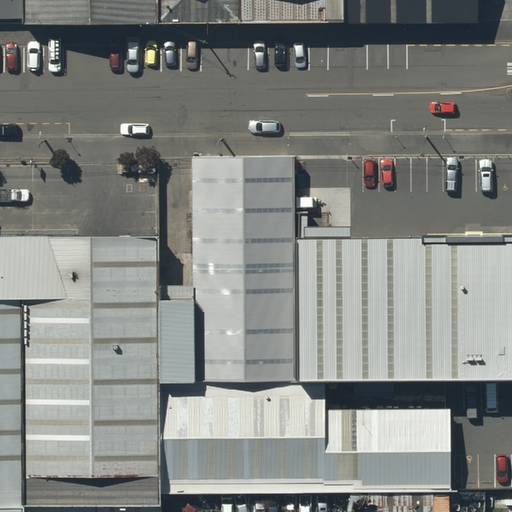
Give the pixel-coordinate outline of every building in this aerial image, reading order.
[(194,373),(293,370),(292,223),(291,153),(188,154),(192,275),(194,373)] [(0,476),(16,476),(16,221),(0,221),(0,476)] [(147,476),(159,484),(153,375),(154,277),(155,222),(16,221),(16,476),(147,476)] [(511,223),(292,223),(293,370),(320,370),(511,360),(511,223)] [(153,375),(194,373),(192,275),(154,277),(153,375)] [(194,373),(153,375),(159,484),(324,483),(323,403),(320,370),(293,370),(194,373)] [(323,403),(324,483),(449,480),(449,402),(323,403)] [(146,511),(147,476),(16,476),(16,511),(146,511)]
